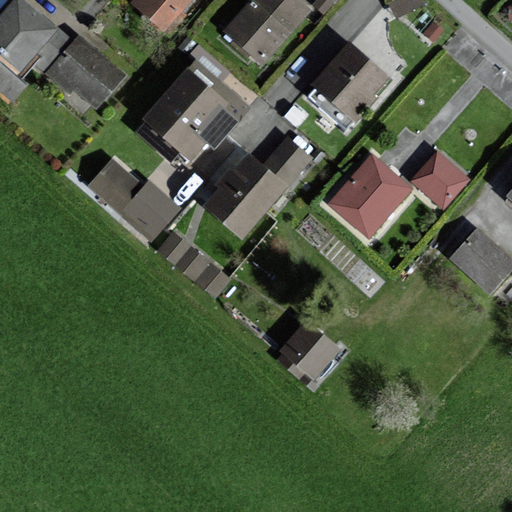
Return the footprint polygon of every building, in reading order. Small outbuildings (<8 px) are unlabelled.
[(43,69),(69,38),(58,28),(23,0),(14,0),(0,17),(0,57),(19,74),(38,52),(44,57),(38,65),(43,69)] [(136,0),(135,1),(165,28),(189,0),(136,0)] [(254,0),(251,0),(226,30),(264,62),(309,9),(298,0),(255,0),(254,0)] [(335,0),(319,0),(315,5),(325,13),(335,0)] [(443,30),(435,23),(426,33),(434,40),(443,30)] [(49,72),(71,91),(74,87),(97,107),(123,75),(79,37),(66,52),(49,72)] [(349,45),(316,84),(358,118),(375,98),(371,95),(386,77),(349,45)] [(214,91),(189,69),(135,133),(171,163),(184,149),(192,156),(206,140),(215,147),(249,107),(235,95),(221,83),(217,87),(214,91)] [(313,158),(290,138),(263,167),(286,187),(313,158)] [(438,154),(414,180),(443,206),(467,180),(438,154)] [(206,205),(242,236),(286,187),(263,167),(249,155),(206,205)] [(373,156),(331,204),(369,237),(411,188),(373,156)] [(140,186),(112,161),(91,185),(119,210),(140,186)] [(179,208),(150,183),(122,214),(150,240),(179,208)] [(511,261),(478,231),(453,258),(491,292),(511,268),(511,261)] [(188,246),(174,234),(160,251),(174,263),(188,246)] [(206,261),(193,250),(178,266),(192,278),(206,261)] [(227,278),(213,267),(199,283),(212,295),(227,278)] [(306,385),(341,345),(303,312),(268,353),(306,385)]
